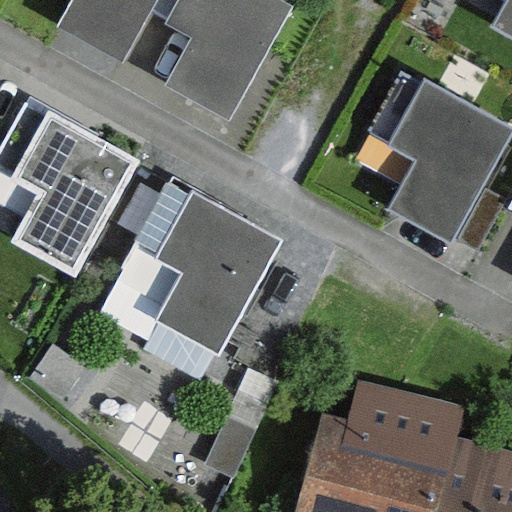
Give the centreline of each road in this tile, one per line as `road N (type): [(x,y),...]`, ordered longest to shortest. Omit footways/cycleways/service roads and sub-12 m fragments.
road 1 (residential): [(0,38),(509,321)]
road 2 (residential): [(140,511),(0,399)]
